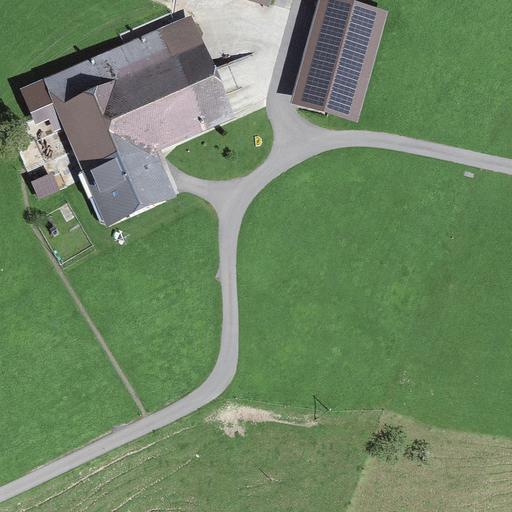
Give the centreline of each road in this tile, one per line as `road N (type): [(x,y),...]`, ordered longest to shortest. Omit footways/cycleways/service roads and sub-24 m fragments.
road 1 (track): [(0,494),(192,402),(219,380),(230,337),(232,214),(252,184),(298,152),(354,138),(511,166)]
road 2 (track): [(284,0),(277,92),(298,152)]
